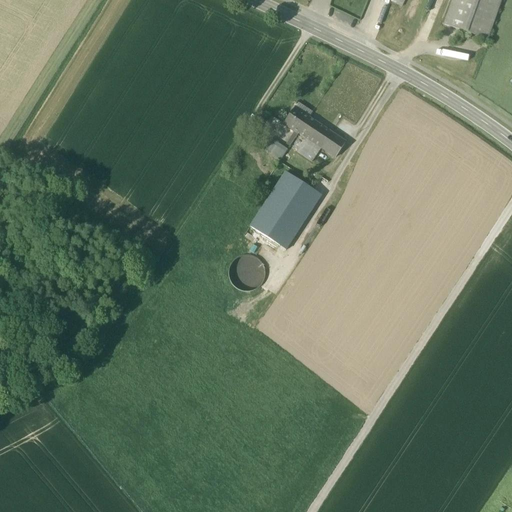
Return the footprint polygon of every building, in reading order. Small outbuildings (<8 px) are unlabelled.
[(452,0),(444,25),(487,41),(501,0),(452,0)] [(295,110),(308,119),(312,113),(298,104),(295,110)] [(298,135),(298,134),(308,119),(295,110),(284,125),(294,132),(298,135)] [(331,134),(308,119),(298,134),(308,141),(321,149),(331,134)] [(298,135),(294,132),(286,145),(290,148),(298,135)] [(321,149),(335,159),(345,144),(331,134),(321,149)] [(263,150),(280,162),(287,151),(270,139),(263,150)] [(299,154),(312,163),(321,149),(308,141),(299,154)] [(316,186),(317,186),(322,179),(310,172),(306,179),(316,186)] [(321,197),(313,192),(285,174),(250,228),(285,251),(321,197)] [(317,186),(321,189),(325,181),(322,179),(317,186)] [(316,186),(313,192),(321,197),(324,191),(321,189),(317,186),(316,186)] [(249,293),(255,291),(260,287),(263,282),(265,276),(265,270),(262,265),(258,260),(253,257),(247,256),(241,257),(236,260),(232,264),(229,270),(228,276),(230,281),(233,287),(238,290),(243,292),(249,293)]
